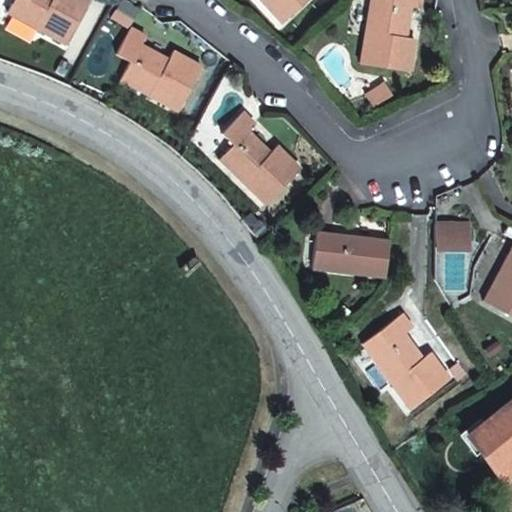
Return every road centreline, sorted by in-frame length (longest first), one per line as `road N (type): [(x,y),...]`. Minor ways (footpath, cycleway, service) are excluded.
road 1 (tertiary): [(341,416),(293,329),(215,224),(116,138),(0,83)]
road 2 (residential): [(185,0),(359,154),(409,164),(465,138),(470,61),(461,0)]
road 3 (residential): [(341,416),(295,444),(269,511)]
